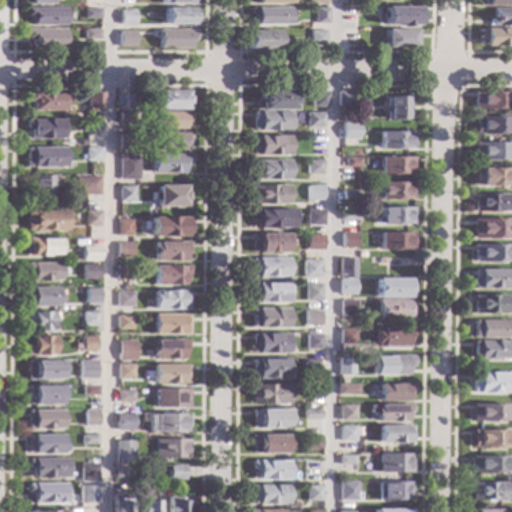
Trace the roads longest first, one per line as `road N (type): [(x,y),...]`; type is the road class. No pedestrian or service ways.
road 1 (residential): [(445,0),(436,511)]
road 2 (residential): [(511,71),(0,70)]
road 3 (residential): [(218,511),(223,70)]
